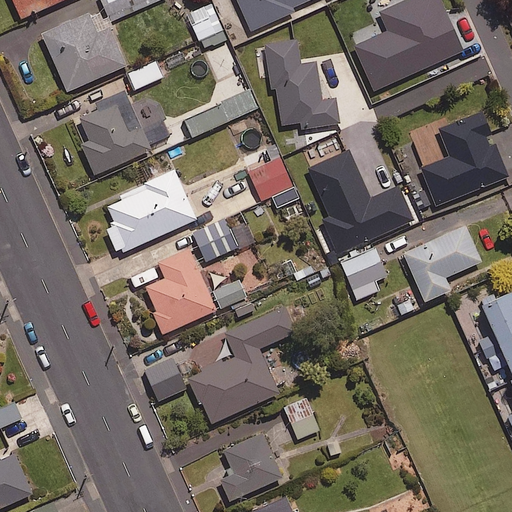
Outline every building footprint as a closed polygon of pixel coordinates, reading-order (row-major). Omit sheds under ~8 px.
[(29,0),(35,13),(67,0),(29,0)] [(120,0),(126,12),(153,0),(120,0)] [(295,12),(293,7),(309,0),(237,0),(250,31),(295,12)] [(405,0),(379,12),(388,31),(354,46),(374,91),(463,50),(439,0),(405,0)] [(226,39),(211,3),(188,13),(204,49),(226,39)] [(104,6),(55,26),(79,85),(139,60),(120,13),(109,18),(104,6)] [(299,38),(266,41),(271,88),(276,88),(279,124),(300,122),(301,129),(340,125),(337,98),(322,99),(318,61),(301,62),(299,38)] [(163,77),(155,60),(128,73),(136,89),(163,77)] [(258,107),(251,91),(185,121),(193,137),(258,107)] [(138,92),(88,114),(113,167),(162,145),(138,92)] [(507,176),(481,111),(439,128),(451,156),(422,168),(437,205),(507,176)] [(298,198),(280,158),(273,162),(266,146),(242,156),(261,199),(271,195),(277,207),(298,198)] [(410,220),(395,186),(370,198),(348,151),(310,168),(331,215),(324,218),(340,252),(410,220)] [(192,166),(122,196),(131,216),(121,220),(133,249),(212,215),(192,166)] [(482,261),(466,225),(404,253),(425,301),(451,290),(445,277),(482,261)] [(197,242),(193,231),(167,241),(171,252),(197,242)] [(211,243),(176,256),(183,274),(161,283),(178,328),(236,306),(211,243)] [(387,276),(375,248),(341,262),(352,290),(387,276)] [(511,293),(483,307),(494,333),(478,340),(487,360),(501,353),(511,378),(511,413),(507,416),(511,427),(511,293)] [(295,332),(284,307),(224,333),(235,357),(190,376),(211,423),(278,394),(258,348),(295,332)] [(186,389),(173,359),(144,371),(157,401),(186,389)] [(319,430),(306,397),(284,406),(297,439),(319,430)] [(0,427),(20,419),(13,403),(0,408),(0,427)] [(282,477),(262,434),(225,451),(235,474),(220,480),(229,501),(282,477)] [(0,510),(34,496),(16,457),(2,463),(0,458),(0,457),(0,510)] [(292,511),(286,496),(249,511),(292,511)] [(55,511),(51,502),(28,511),(55,511)]
